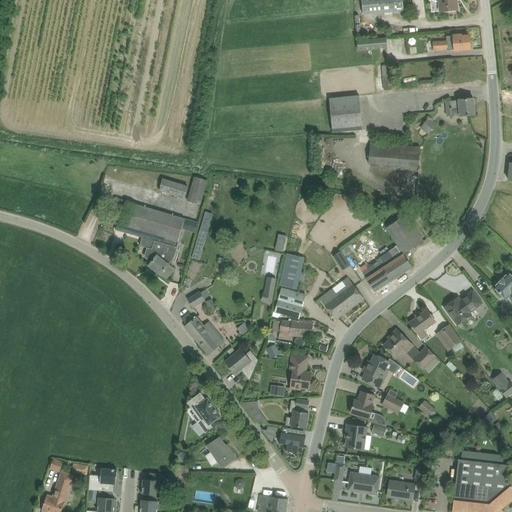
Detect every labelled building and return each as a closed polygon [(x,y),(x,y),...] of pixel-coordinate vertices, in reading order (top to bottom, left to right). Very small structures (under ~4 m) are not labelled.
[(361,0),(363,15),(403,12),(403,11),(412,10),(412,5),(403,6),(402,0),(361,0)] [(438,0),(439,12),(458,10),(456,0),(438,0)] [(471,50),(471,49),(469,36),(469,35),(462,35),(462,34),(452,35),(452,36),(446,37),(446,41),(433,42),(433,52),(454,50),(454,51),(459,51),(471,50)] [(387,48),(386,38),(357,40),(358,50),(387,48)] [(393,85),(391,65),(382,66),(383,86),(393,85)] [(332,133),(363,130),(360,95),(329,98),(332,133)] [(451,117),(475,115),(474,98),(450,101),(451,116),(451,117)] [(429,134),(434,127),(426,121),(421,128),(429,134)] [(421,148),(372,144),(371,163),(420,167),(421,148)] [(207,181),(195,177),(194,177),(187,201),(200,205),(207,181)] [(184,198),(188,186),(163,179),(159,191),(184,198)] [(142,237),(178,246),(184,219),(128,202),(121,224),(118,223),(116,230),(142,237)] [(386,228),(398,246),(389,251),(395,260),(388,265),(389,267),(384,271),(392,282),(411,268),(412,269),(413,268),(404,254),(424,241),(407,215),(386,228)] [(193,257),(200,259),(211,220),(203,218),(193,257)] [(175,257),(178,246),(142,237),(140,245),(147,248),(144,257),(151,262),(148,265),(161,275),(175,257)] [(337,261),(345,256),(341,251),(333,256),(337,261)] [(395,260),(389,251),(380,257),(381,259),(368,269),(363,272),(367,279),(376,292),(376,291),(387,284),(388,285),(392,282),(384,271),(389,267),(388,265),(395,260)] [(297,289),(305,258),(287,254),(279,285),(297,289)] [(511,300),(511,276),(508,273),(494,287),(506,300),(509,297),(511,300)] [(364,299),(348,277),(343,281),(346,286),(337,292),(350,310),(364,299)] [(299,319),(306,294),(282,287),(274,312),(299,319)] [(350,310),(337,292),(336,293),(332,289),(320,298),(336,320),(350,310)] [(470,313),(483,304),(473,291),(461,300),(459,297),(445,308),(458,325),(472,315),(470,313)] [(200,292),(188,300),(192,307),(205,300),(200,292)] [(272,303),(274,294),(265,292),(263,292),(262,301),(272,303)] [(209,308),(215,305),(212,298),(206,302),(209,308)] [(410,323),(417,334),(422,341),(429,335),(424,329),(435,321),(427,310),(410,323)] [(185,326),(209,356),(220,346),(220,345),(225,341),(217,331),(212,336),(196,317),(194,319),(185,326)] [(314,323),(291,321),(291,320),(281,319),(281,322),(273,321),(273,331),(279,331),(279,339),(289,340),(290,335),(312,337),(314,323)] [(237,329),(243,335),(250,328),(245,322),(237,329)] [(439,332),(451,350),(462,342),(449,324),(439,332)] [(413,346),(399,331),(384,346),(394,356),(401,349),(405,354),(413,346)] [(268,340),(275,341),(276,342),(276,339),(273,333),(270,333),(268,340)] [(303,346),(304,339),(297,338),(295,341),(295,346),(303,346)] [(265,349),(269,356),(279,351),(275,344),(274,345),(275,341),(268,340),(267,346),(270,347),(265,349)] [(426,347),(413,360),(423,370),(436,357),(426,347)] [(250,381),(259,360),(251,351),(246,355),(241,349),(226,362),(233,371),(237,367),(239,370),(238,370),(239,371),(241,369),(250,381)] [(301,390),(301,388),(309,389),(312,373),(306,372),(308,357),(292,355),(290,370),(293,371),(291,389),(301,390)] [(380,388),(388,371),(385,369),(388,361),(375,355),(371,362),(369,361),(363,371),(366,373),(363,380),(380,388)] [(511,393),(511,386),(509,383),(500,389),(506,397),(511,393)] [(271,395),(285,395),(286,386),(271,385),(271,395)] [(351,413),(369,419),(371,412),(374,405),(373,405),(375,396),(362,392),(359,401),(355,400),(351,413)] [(404,402),(388,394),(383,402),(400,411),(404,402)] [(221,416),(212,404),(208,398),(193,409),(196,413),(193,415),(205,432),(212,427),(210,424),(221,416)] [(309,401),(298,399),(296,399),(296,401),(291,400),(290,412),(293,412),(292,418),(287,417),(286,425),(292,425),(292,426),(306,428),(309,413),(307,413),(309,401)] [(248,410),(259,409),(258,401),(244,401),(243,403),(248,409),(248,410)] [(435,409),(428,403),(422,410),(429,416),(430,414),(433,410),(435,409)] [(503,427),(498,422),(492,427),(497,432),(503,427)] [(374,424),(372,433),(384,436),(386,428),(374,424)] [(367,428),(348,425),(346,435),(348,435),(346,447),(364,450),(367,428)] [(281,432),(282,433),(281,443),(280,443),(279,443),(287,445),(286,451),(287,451),(287,450),(297,452),(297,453),(298,453),(299,447),(304,448),(304,447),(303,447),(305,437),(306,437),(306,436),(304,436),(293,434),(294,429),(283,427),(283,432),(281,432)] [(220,437),(212,442),(206,446),(221,468),(236,458),(230,448),(228,449),(220,437)] [(334,481),(343,482),(345,465),(344,464),(345,457),(339,456),(337,463),(336,463),(334,481)] [(359,471),(360,465),(368,466),(368,459),(354,458),(354,471),(359,471)] [(453,511),(458,511),(498,511),(502,509),(504,511),(505,511),(502,509),(511,500),(511,485),(501,473),(508,465),(488,463),(458,458),(453,499),(453,511)] [(73,463),(72,472),(87,475),(88,465),(73,463)] [(102,468),(101,476),(101,482),(90,481),(89,490),(100,490),(112,492),(114,492),(114,484),(116,484),(118,470),(102,468)] [(416,469),(414,481),(423,482),(425,470),(416,469)] [(52,496),(48,494),(42,510),(48,511),(60,511),(73,475),(62,471),(52,496)] [(379,476),(350,472),(349,483),(349,487),(368,490),(368,494),(377,495),(379,476)] [(148,494),(158,495),(160,474),(150,473),(149,480),(144,480),(143,487),(142,487),(141,492),(143,492),(143,494),(148,494)] [(416,485),(389,482),(388,497),(389,496),(400,498),(414,500),(416,485)] [(96,504),(97,491),(89,490),(88,503),(96,504)] [(112,498),(112,492),(100,490),(99,497),(98,501),(98,511),(101,511),(114,511),(116,511),(116,505),(115,505),(115,498),(112,498)] [(140,507),(139,511),(157,511),(158,495),(148,494),(148,501),(142,500),(142,507),(140,507)] [(286,511),(288,500),(288,499),(260,495),(258,507),(269,508),(268,511),(286,511)]
